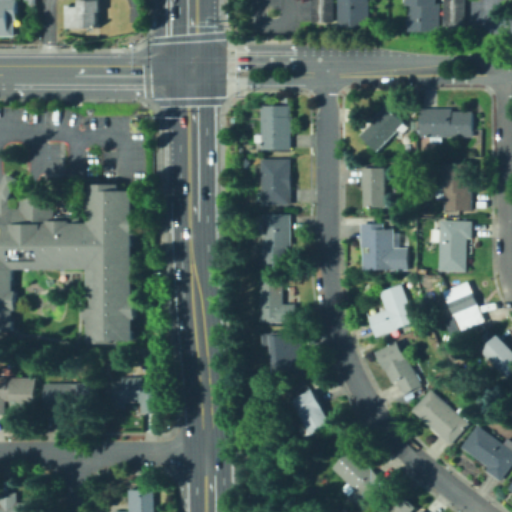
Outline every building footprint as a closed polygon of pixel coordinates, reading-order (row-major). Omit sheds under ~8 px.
[(0,0),(21,0),(21,20),(17,20),(18,35),(0,35),(0,0)] [(103,0),(103,12),(101,12),(101,27),(67,28),(67,5),(75,5),(75,6),(82,6),(81,0),(103,0)] [(336,0),(336,22),(314,22),(314,0),(336,0)] [(372,0),(372,1),(370,1),(370,27),(340,27),(340,0),(372,0)] [(438,0),(438,3),(441,3),(441,31),(410,31),(410,5),(408,6),(408,0),(438,0)] [(466,0),(466,26),(445,26),(445,0),(466,0)] [(294,116),(295,133),(293,133),(293,149),(264,149),(264,142),(256,142),(256,135),(263,135),(263,105),(293,105),(293,116),(294,116)] [(410,129),(399,140),(395,137),(380,152),(364,135),(376,123),(374,121),(390,106),(408,124),(406,125),(410,129)] [(474,108),(474,137),(423,137),(423,109),(474,108)] [(252,164),(246,170),(241,164),(247,159),(252,164)] [(294,188),(293,205),(264,205),(263,201),(258,201),(258,192),(263,192),(263,159),(293,159),(294,188)] [(474,163),(474,210),(447,210),(447,198),(438,198),(438,179),(447,179),(447,163),(474,163)] [(394,197),(394,206),(367,207),(366,185),(363,185),(363,167),(388,167),(388,197),(394,197)] [(0,191),(4,183),(9,173),(22,179),(18,188),(12,200),(12,208),(21,208),(21,197),(45,197),(45,202),(57,202),(57,215),(83,215),(83,223),(91,223),(91,184),(123,184),(123,190),(137,190),(138,215),(141,215),(141,234),(137,234),(137,299),(141,299),(140,319),(137,319),(137,340),(116,340),(115,343),(91,343),(91,319),(88,319),(89,299),(92,299),(91,269),(16,269),(16,290),(20,290),(20,310),(18,310),(18,330),(0,330),(0,191)] [(293,214),(293,246),(289,246),(289,263),(265,263),(265,214),(293,214)] [(474,221),(474,239),(470,239),(469,272),(441,271),(443,219),(474,221)] [(401,232),(401,248),(410,248),(410,270),(392,269),(365,269),(365,247),(363,247),(363,223),(386,223),(386,229),(395,229),(396,232),(401,232)] [(297,303),(298,322),(262,322),(262,271),(285,271),(285,303),(297,303)] [(470,281),(474,292),(475,292),(481,304),(486,321),(454,334),(450,323),(457,320),(446,291),(470,281)] [(400,329),(378,337),(371,316),(388,309),(382,292),(404,284),(417,321),(399,328),(400,329)] [(302,331),(305,373),(275,375),(273,345),(264,345),(263,333),(302,331)] [(511,346),(511,376),(511,377),(484,350),(500,334),(511,346)] [(408,356),(424,385),(407,394),(400,380),(395,383),(378,352),(400,340),(408,356)] [(446,351),(443,344),(452,340),(455,347),(446,351)] [(453,362),(449,353),(455,351),(459,359),(453,362)] [(0,377),(39,378),(39,410),(14,409),(14,401),(9,401),(9,415),(0,414),(0,377)] [(145,377),(145,383),(161,383),(162,413),(143,413),(143,402),(127,403),(127,409),(110,409),(109,380),(124,380),(124,377),(145,377)] [(99,383),(99,408),(47,408),(47,383),(99,383)] [(334,424),(313,435),(295,400),(311,392),(311,390),(315,388),(334,424)] [(434,389),(458,411),(462,407),(473,417),(469,421),(472,423),(453,444),(415,410),(434,389)] [(511,448),(511,467),(502,481),(488,470),(491,467),(464,447),(480,425),(511,448)] [(367,501),(361,507),(350,496),(356,489),(334,468),(353,448),(388,482),(385,484),(367,501)] [(156,489),(156,511),(116,511),(131,511),(131,489),(156,489)] [(46,501),(46,511),(2,511),(2,504),(2,492),(21,492),(21,502),(46,501)] [(414,511),(420,511),(423,509),(426,511),(394,511),(408,497),(419,507),(414,511)]
